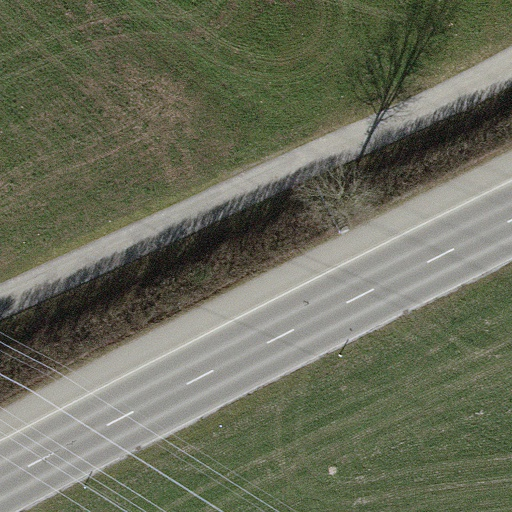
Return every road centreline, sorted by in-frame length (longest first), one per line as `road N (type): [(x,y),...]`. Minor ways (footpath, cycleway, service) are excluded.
road 1 (tertiary): [(0,482),(511,221)]
road 2 (unclassified): [(511,69),(0,304)]
